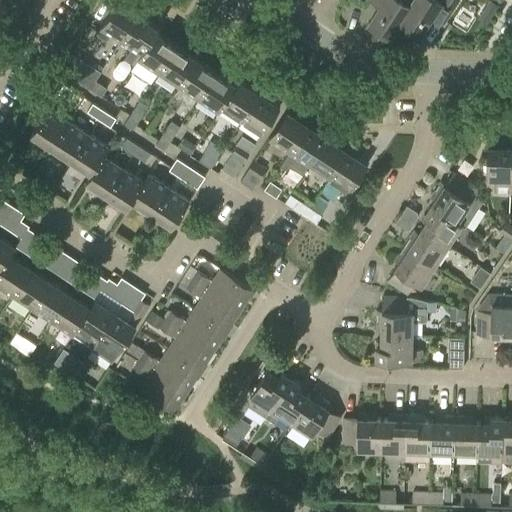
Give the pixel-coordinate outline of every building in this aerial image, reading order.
[(118,0),(117,0),(101,26),(93,38),(104,45),(111,33),(121,40),(142,8),(133,2),(130,7),(118,0)] [(412,0),(380,0),(383,2),(368,23),(389,37),(400,21),(410,4),(412,0)] [(412,0),(410,4),(400,21),(420,34),(434,13),(445,20),(457,0),(412,0)] [(485,9),(493,15),(499,6),(490,0),(485,9)] [(137,58),(138,58),(159,26),(148,19),(151,14),(142,8),(121,40),(132,47),(141,53),(137,58)] [(14,24),(7,20),(5,18),(7,16),(0,10),(0,27),(8,33),(14,24)] [(159,27),(159,26),(138,58),(158,71),(176,45),(156,32),(159,27)] [(176,45),(158,71),(178,85),(196,58),(176,45)] [(78,81),(89,89),(95,80),(100,72),(74,54),(66,65),(72,70),(69,75),(78,81)] [(196,58),(178,85),(198,98),(216,71),(196,58)] [(218,111),(222,106),(239,79),(235,84),(216,71),(198,98),(218,111)] [(222,106),(242,119),(262,87),(253,81),(250,86),(239,79),(222,106)] [(107,88),(95,80),(89,89),(101,96),(107,88)] [(75,91),(63,83),(57,92),(69,100),(75,91)] [(272,93),(262,87),(242,119),(262,133),(280,106),(268,98),(272,93)] [(124,97),(121,94),(117,95),(114,98),(115,102),(118,105),(122,104),(125,101),(124,97)] [(139,100),(132,111),(141,117),(148,105),(139,100)] [(87,111),(99,119),(104,110),(92,102),(87,111)] [(31,133),(51,147),(69,120),(48,107),(31,133)] [(116,118),(104,110),(99,119),(110,127),(116,118)] [(269,137),(289,150),(310,119),(301,113),(298,118),(287,110),(269,137)] [(133,129),(141,117),(132,111),(124,123),(133,129)] [(310,119),(289,150),(283,161),(280,164),(286,169),(289,165),(303,174),(309,164),(327,137),(316,130),(319,125),(310,119)] [(89,133),(69,120),(51,147),(71,160),(89,133)] [(171,120),(163,132),(172,138),(180,126),(171,120)] [(164,149),(172,138),(163,132),(155,144),(164,149)] [(85,181),(86,181),(109,146),(89,133),(71,160),(91,173),(85,181)] [(121,146),(133,154),(139,145),(127,137),(121,146)] [(309,164),(329,177),(350,145),(341,139),(338,144),(327,137),(309,164)] [(183,138),(178,146),(190,154),(195,146),(183,138)] [(494,192),(510,192),(511,150),(511,146),(506,146),(506,142),(487,141),(486,186),(494,187),(494,192)] [(250,151),(238,143),(222,168),(233,176),(250,151)] [(139,145),(133,154),(145,162),(151,153),(139,145)] [(360,151),(350,145),(329,177),(350,190),(368,163),(356,156),(360,151)] [(110,147),(109,146),(86,181),(106,195),(124,168),(104,155),(110,147)] [(216,159),(204,151),(198,160),(211,168),(216,159)] [(169,169),(177,175),(185,163),(177,157),(169,169)] [(265,168),(253,161),(240,181),(252,188),(265,168)] [(205,176),(185,163),(177,175),(197,188),(205,176)] [(106,195),(126,208),(149,173),(148,172),(143,180),(124,168),(106,195)] [(435,199),(431,204),(461,224),(466,228),(483,201),(475,195),(479,189),(452,172),(445,183),(441,181),(431,196),(435,199)] [(169,186),(149,173),(126,208),(127,208),(132,200),(152,213),(169,186)] [(282,189),(270,181),(264,189),(276,197),(282,189)] [(190,199),(169,186),(152,213),(172,226),(190,199)] [(285,203),(293,207),(305,215),(310,207),(298,199),(291,194),(285,203)] [(311,208),(310,207),(305,215),(316,223),(330,233),(335,224),(323,216),(326,211),(314,203),(311,208)] [(425,222),(422,227),(448,244),(461,224),(431,204),(421,219),(425,222)] [(417,212),(407,205),(401,214),(414,222),(418,216),(417,212)] [(406,229),(410,228),(414,222),(401,214),(396,223),(406,229)] [(21,237),(29,225),(21,220),(13,231),(21,237)] [(511,239),(511,225),(505,221),(499,231),(511,239)] [(435,264),(448,244),(422,227),(419,232),(415,229),(405,244),(435,264)] [(0,269),(15,246),(0,235),(0,269)] [(27,253),(35,259),(43,247),(35,241),(27,253)] [(388,279),(408,293),(415,281),(421,285),(435,264),(405,244),(395,260),(399,262),(388,279)] [(0,269),(0,285),(13,294),(30,267),(10,254),(16,246),(15,246),(0,269)] [(44,264),(52,252),(43,247),(35,259),(44,264)] [(479,284),(488,271),(478,265),(470,278),(479,284)] [(50,280),(30,267),(13,294),(32,307),(50,280)] [(76,285),(83,273),(75,267),(67,279),(76,285)] [(197,269),(192,278),(240,309),(254,289),(221,267),(213,279),(197,269)] [(84,290),(92,278),(83,273),(76,285),(84,290)] [(101,289),(110,295),(117,283),(108,277),(101,289)] [(202,296),(194,308),(227,329),(240,309),(192,278),(186,286),(202,296)] [(32,307),(53,320),(70,293),(50,280),(32,307)] [(90,306),(70,293),(53,320),(72,333),(90,306)] [(497,334),(497,339),(511,339),(511,294),(491,294),(492,303),(491,310),(477,310),(477,334),(491,334),(497,334)] [(381,328),(381,334),(412,335),(420,335),(421,322),(424,322),(425,310),(423,310),(423,300),(413,296),(382,295),(382,309),(377,309),(377,328),(381,328)] [(90,306),(72,333),(73,333),(93,346),(98,338),(116,311),(95,298),(90,306)] [(133,310),(142,316),(150,303),(141,298),(133,310)] [(170,311),(166,318),(214,349),(227,329),(194,308),(187,320),(171,310),(170,311)] [(166,318),(160,314),(152,310),(146,320),(159,328),(160,327),(166,318)] [(116,311),(98,338),(93,346),(91,349),(112,362),(136,325),(116,311)] [(201,369),(214,349),(166,318),(160,327),(175,337),(168,348),(201,369)] [(412,349),(412,335),(381,334),(381,340),(376,340),(376,359),(421,360),(421,349),(412,349)] [(26,338),(19,348),(29,355),(36,345),(26,338)] [(75,373),(83,361),(63,348),(54,362),(74,375),(75,373)] [(188,390),(201,369),(168,348),(160,360),(145,350),(139,358),(188,390)] [(174,410),(188,390),(139,358),(134,367),(149,377),(141,389),(174,410)] [(266,416),(271,407),(291,377),(276,367),(273,371),(268,368),(255,387),(249,383),(236,403),(246,410),(249,405),(266,416)] [(291,377),(271,407),(292,420),(308,394),(303,391),(306,387),(291,377)] [(314,397),(308,394),(292,420),(312,434),(316,428),(328,435),(341,415),(329,408),(332,404),(316,393),(314,397)] [(356,448),(381,448),(382,417),(376,417),(376,412),(358,412),(357,417),(343,416),(343,440),(357,441),(356,448)] [(511,412),(509,412),(509,417),(502,417),(501,452),(502,461),(511,461),(511,412)] [(381,448),(405,449),(406,413),(388,413),(388,418),(382,417),(381,448)] [(424,414),(406,413),(405,449),(429,450),(430,419),(424,419),(424,414)] [(430,419),(429,450),(453,451),(454,415),(436,414),(436,419),(430,419)] [(454,415),(453,451),(477,451),(478,421),(472,420),(472,416),(454,415)] [(478,421),(477,451),(501,452),(502,417),(484,416),(484,421),(478,421)] [(241,437),(228,428),(222,437),(235,445),(241,437)] [(256,446),(250,455),(263,464),(269,455),(256,446)] [(396,491),(380,490),(380,500),(395,501),(396,491)] [(412,501),(428,502),(428,492),(413,491),(412,501)] [(443,492),(428,492),(428,502),(443,503),(443,492)] [(460,503),(476,504),(476,493),(461,492),(460,503)] [(491,494),(476,493),(476,504),(491,504),(491,494)]
